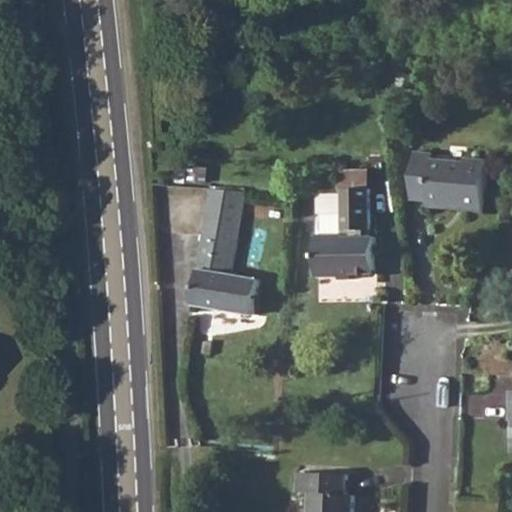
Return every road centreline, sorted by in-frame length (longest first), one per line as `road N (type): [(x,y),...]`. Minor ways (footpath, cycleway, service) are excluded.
road 1 (secondary): [(66,0),(105,339),(111,511)]
road 2 (secondary): [(144,511),(126,158),(108,0)]
road 3 (residential): [(428,511),(433,337)]
